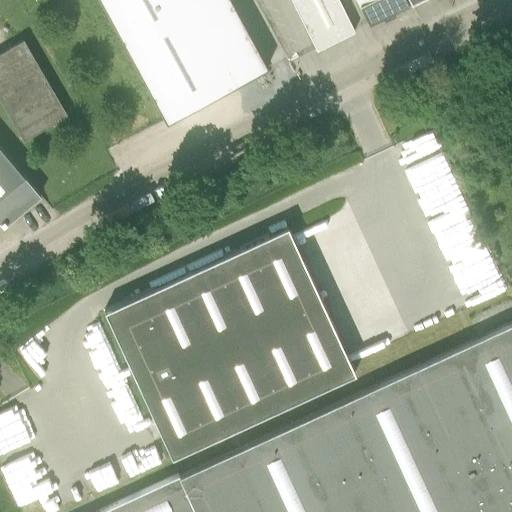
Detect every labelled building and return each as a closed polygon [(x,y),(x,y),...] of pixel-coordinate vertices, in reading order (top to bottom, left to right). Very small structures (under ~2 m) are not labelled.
[(99,0),(168,126),(270,71),(231,0),(99,0)] [(292,0),(316,49),(354,30),(339,0),(292,0)] [(357,0),(369,23),(407,4),(405,0),(357,0)] [(67,114),(23,39),(0,52),(0,99),(23,140),(67,114)] [(0,214),(2,213),(8,220),(40,194),(28,180),(0,147),(0,214)] [(107,318),(175,465),(359,380),(291,233),(107,318)] [(511,511),(511,320),(179,474),(178,473),(93,511),(511,511)]
